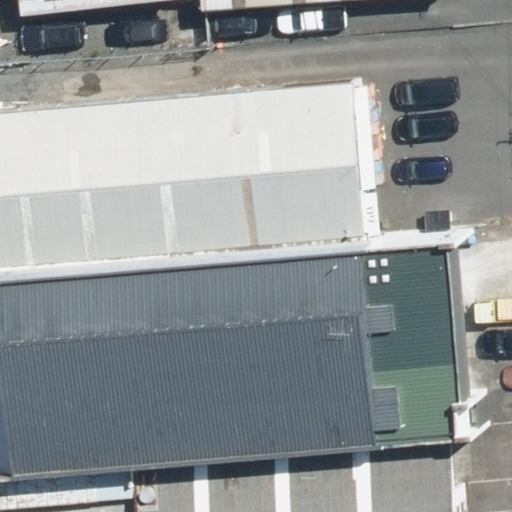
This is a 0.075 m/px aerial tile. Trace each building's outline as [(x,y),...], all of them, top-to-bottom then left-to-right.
[(395,0),(146,0),(148,23),(396,5),(395,0)] [(0,266),(378,234),(364,76),(0,107),(0,266)] [(0,266),(0,468),(149,456),(395,434),(378,234),(0,266)] [(149,456),(153,511),(471,511),(464,428),(395,434),(149,456)] [(153,511),(149,456),(0,468),(0,511),(153,511)]
